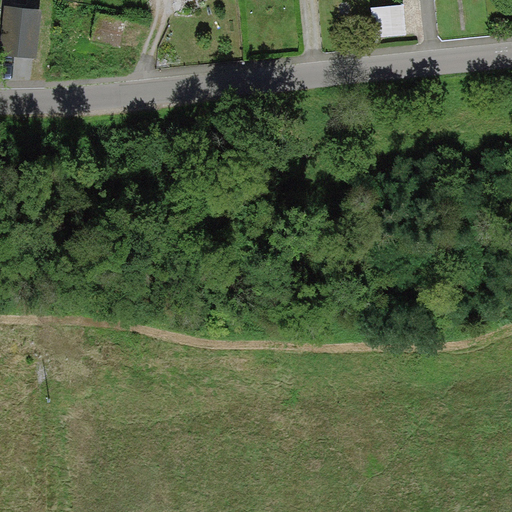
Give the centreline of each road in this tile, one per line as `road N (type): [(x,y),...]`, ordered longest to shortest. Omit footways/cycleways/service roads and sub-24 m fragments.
road 1 (track): [(511,326),(455,345),(348,346),(211,343),(129,326),(0,316)]
road 2 (residential): [(511,54),(131,95),(0,100)]
